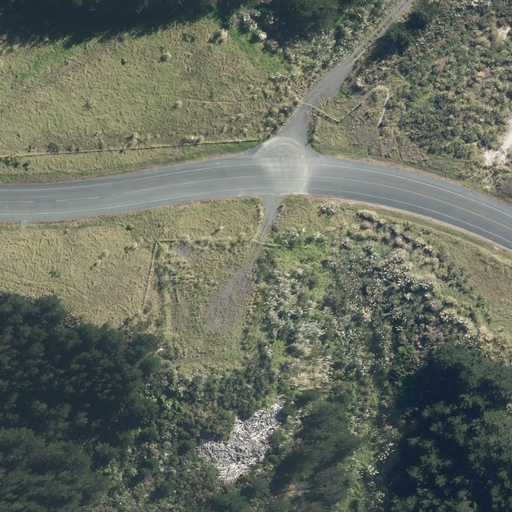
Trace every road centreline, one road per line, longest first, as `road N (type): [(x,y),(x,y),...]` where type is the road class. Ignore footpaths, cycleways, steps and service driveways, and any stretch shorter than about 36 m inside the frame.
road 1 (unclassified): [(0,201),(278,174),(418,194),(511,231)]
road 2 (track): [(278,174),(280,144),(313,95),(404,0)]
road 3 (track): [(278,174),(261,235),(223,291),(210,330)]
